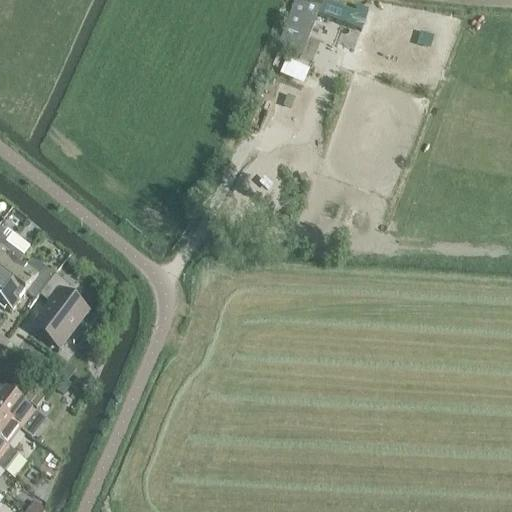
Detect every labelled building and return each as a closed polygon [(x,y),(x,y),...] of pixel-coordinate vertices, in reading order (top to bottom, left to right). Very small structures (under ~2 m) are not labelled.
[(345,17),(302,0),(298,0),(279,49),(291,54),(300,33),(304,35),(314,13),(317,14),(316,17),(352,31),(359,14),(348,9),(345,17)] [(0,288),(16,267),(23,258),(5,244),(7,241),(2,238),(5,234),(0,230),(0,288)] [(35,301),(39,297),(54,277),(43,269),(37,265),(33,265),(29,265),(26,265),(22,271),(16,267),(0,288),(0,306),(11,314),(26,294),(35,301)] [(54,277),(39,297),(51,306),(33,330),(61,351),(87,316),(64,298),(70,289),(54,277)] [(24,402),(36,411),(44,400),(32,391),(24,402)] [(0,417),(20,432),(33,414),(5,393),(0,399),(0,417)] [(0,417),(0,444),(7,449),(20,432),(0,417)]
